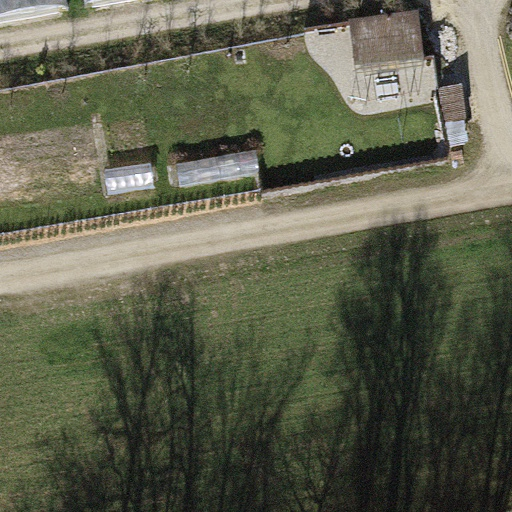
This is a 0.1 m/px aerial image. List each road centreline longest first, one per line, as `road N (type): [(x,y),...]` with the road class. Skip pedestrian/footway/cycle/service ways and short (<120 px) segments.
road 1 (track): [(511,183),(0,267)]
road 2 (track): [(0,47),(274,0)]
road 3 (track): [(467,0),(504,184)]
